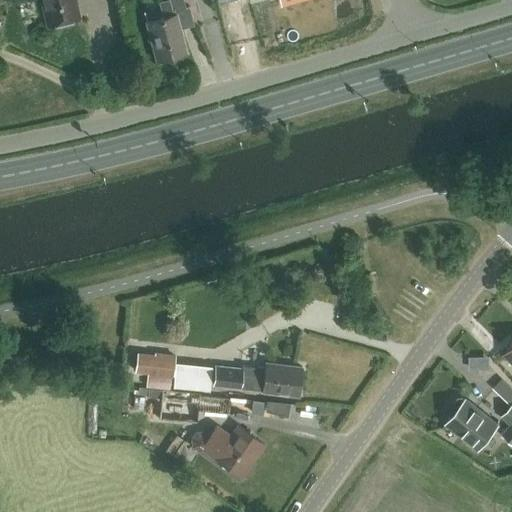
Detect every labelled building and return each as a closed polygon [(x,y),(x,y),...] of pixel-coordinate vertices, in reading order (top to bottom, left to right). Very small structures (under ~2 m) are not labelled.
[(40,0),(47,26),(78,18),(73,0),(40,0)] [(165,0),(159,2),(163,18),(145,22),(156,61),(185,53),(178,29),(192,26),(187,7),(184,8),(181,0),(165,0)] [(511,344),(502,354),(511,363),(511,344)] [(175,356),(137,353),(135,373),(151,374),(149,387),(208,392),(210,373),(173,369),(175,356)] [(301,368),(265,363),(263,376),(242,374),(242,370),(215,367),(213,384),(261,390),(261,392),(297,396),(301,368)] [(511,384),(505,378),(496,388),(511,402),(511,384)] [(229,397),(139,389),(139,397),(160,399),(159,419),(196,423),(197,412),(228,414),(229,397)] [(498,424),(466,398),(445,424),(478,449),(498,424)] [(511,408),(503,417),(511,425),(502,434),(511,443),(511,408)] [(263,444),(237,426),(229,437),(215,426),(208,437),(207,435),(205,434),(204,433),(203,433),(201,433),(200,433),(198,433),(197,433),(195,434),(194,435),(193,436),(192,438),(191,440),(191,441),(191,442),(191,444),(191,445),(191,446),(192,447),(194,449),(195,450),(196,450),(197,451),(200,448),(214,458),(240,477),(263,444)]
